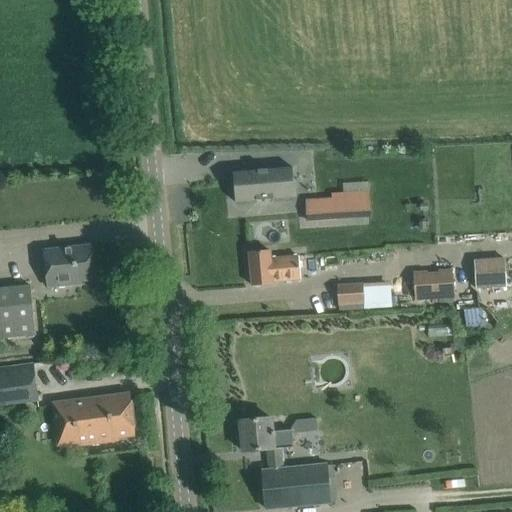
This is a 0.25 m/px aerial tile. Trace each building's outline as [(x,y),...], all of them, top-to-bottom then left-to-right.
[(233,173),(236,202),(295,197),(293,167),(233,173)] [(372,215),(370,193),(335,195),(336,201),(307,203),(309,220),(372,215)] [(91,246),(44,251),(48,288),(78,284),(78,282),(95,280),(91,246)] [(249,252),(252,286),(272,284),(272,282),(300,280),(297,256),(269,259),(268,251),(249,252)] [(504,259),(474,261),(476,288),(506,286),(504,259)] [(414,272),(415,300),(454,299),(453,271),(414,272)] [(389,282),(337,285),(338,305),(390,302),(389,282)] [(31,286),(0,289),(0,338),(36,334),(31,286)] [(33,363),(0,367),(0,401),(37,397),(33,363)] [(130,395),(110,398),(52,404),(57,444),(77,442),(77,446),(117,441),(117,437),(134,435),(130,395)] [(271,418),(260,419),(240,421),(243,452),(268,450),(270,470),(263,470),(267,510),(331,504),(328,464),(282,468),(280,449),(293,447),(292,430),(272,432),(271,418)]
